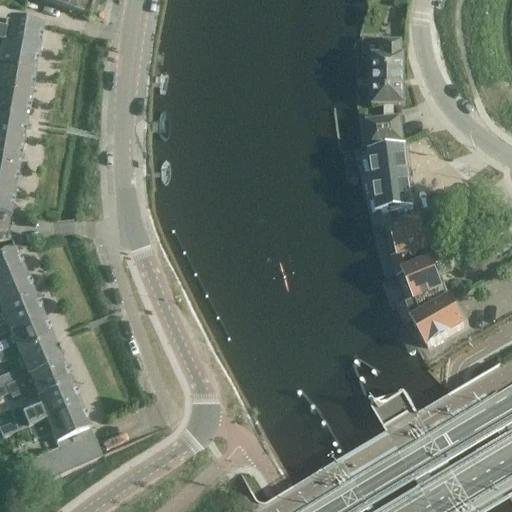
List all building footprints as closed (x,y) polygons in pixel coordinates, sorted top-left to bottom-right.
[(94,0),(33,0),(88,18),(94,0)] [(0,45),(2,46),(39,52),(43,28),(7,21),(7,22),(6,22),(4,32),(0,31),(0,45)] [(383,106),(393,105),(404,105),(405,58),(402,58),(403,44),(390,44),(389,57),(376,57),(374,106),(383,106)] [(0,69),(35,76),(39,52),(2,46),(0,45),(0,69)] [(0,94),(31,100),(35,76),(0,69),(0,94)] [(0,119),(26,124),(31,100),(0,94),(0,119)] [(393,105),(383,106),(383,118),(366,120),(369,147),(402,144),(399,116),(394,117),(393,105)] [(0,119),(0,143),(22,147),(26,124),(0,119)] [(0,167),(18,171),(22,147),(0,143),(0,167)] [(370,156),(373,183),(382,215),(412,212),(404,152),(370,156)] [(0,167),(0,192),(14,195),(18,171),(0,167)] [(0,216),(10,219),(14,195),(0,192),(0,216)] [(7,233),(10,219),(0,216),(0,243),(11,243),(7,233)] [(403,274),(430,263),(422,266),(419,253),(427,251),(419,221),(390,229),(396,254),(391,256),(397,278),(403,275),(403,274)] [(0,286),(25,276),(16,253),(0,259),(0,286)] [(467,254),(456,259),(466,280),(477,275),(467,254)] [(403,275),(397,278),(398,281),(403,279),(413,301),(408,304),(415,321),(450,301),(439,307),(434,295),(442,292),(430,263),(403,274),(403,275)] [(0,286),(0,312),(35,298),(25,276),(0,286)] [(0,338),(9,335),(44,320),(35,298),(0,312),(0,338)] [(465,328),(450,301),(415,321),(412,323),(427,350),(465,328)] [(53,342),(44,320),(9,335),(0,338),(0,363),(18,357),(19,356),(53,342)] [(62,365),(53,342),(19,356),(23,365),(11,371),(12,374),(0,379),(0,390),(27,380),(29,379),(62,365)] [(72,387),(62,365),(29,379),(27,380),(0,390),(0,400),(11,396),(13,401),(34,392),(38,401),(72,387)] [(81,409),(72,387),(38,401),(42,410),(23,418),(24,420),(4,429),(8,439),(28,431),(47,423),(81,409)] [(92,437),(81,409),(47,423),(28,431),(34,444),(52,436),(58,451),(31,463),(34,470),(41,486),(68,474),(101,458),(92,437)]
